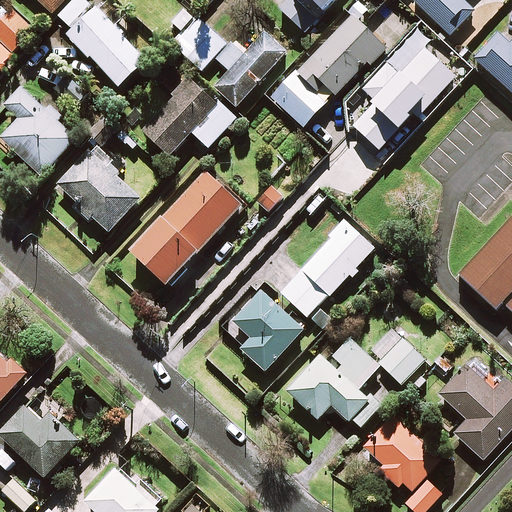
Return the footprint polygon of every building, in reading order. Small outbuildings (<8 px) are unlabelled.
[(37,0),(54,16),(69,0),(37,0)] [(91,7),(83,0),(78,0),(61,19),(71,28),(91,7)] [(284,0),(277,8),(308,35),(339,0),(284,0)] [(465,0),(412,0),(452,38),(476,13),(464,2),(465,0)] [(352,18),(306,67),(299,74),(321,94),(327,87),(338,98),(370,65),(373,68),(388,51),(360,24),(371,13),(361,3),(349,16),(352,18)] [(91,61),(94,59),(121,89),(148,65),(99,11),(79,29),(70,38),(91,61)] [(35,32),(13,12),(0,26),(0,76),(16,59),(13,56),(35,32)] [(228,47),(199,20),(175,46),(204,73),(228,47)] [(450,59),(419,31),(365,92),(372,98),(349,123),(384,155),(413,122),(417,125),(458,79),(444,66),(450,59)] [(218,62),(231,74),(217,90),(239,110),(288,54),(266,35),(248,55),(235,43),(218,62)] [(511,46),(501,36),(477,62),(511,93),(511,46)] [(329,104),(296,75),(272,101),(305,131),(329,104)] [(237,121),(191,82),(145,135),(173,159),(193,135),(211,150),(237,121)] [(79,141),(24,91),(8,109),(22,122),(4,142),(45,179),(79,141)] [(122,169),(97,145),(59,186),(111,235),(142,201),(115,176),(122,169)] [(245,207),(207,172),(133,254),(171,288),(245,207)] [(284,200),(273,189),(259,204),(270,214),(284,200)] [(511,201),(463,257),(511,299),(511,201)] [(363,273),(358,269),(376,250),(354,230),(345,222),(330,238),(333,240),(284,295),(312,321),(350,278),(355,283),(363,273)] [(307,332),(265,292),(236,323),(254,340),(243,351),(267,374),(307,332)] [(427,362),(394,331),(382,343),(393,354),(382,366),(404,387),(427,362)] [(382,369),(351,340),(330,364),(323,357),(290,394),(320,422),(334,407),(360,431),(379,411),(360,393),(382,369)] [(0,408),(29,377),(14,362),(11,365),(0,355),(0,408)] [(496,390),(470,365),(441,396),(447,401),(434,414),(485,462),(511,433),(511,386),(505,380),(496,390)] [(45,424),(27,408),(1,437),(48,480),(82,443),(52,416),(45,424)] [(442,465),(396,417),(365,447),(386,468),(382,471),(400,489),(405,484),(414,492),(442,465)] [(140,490),(118,470),(88,503),(97,511),(160,511),(161,511),(145,496),(150,491),(144,486),(140,490)] [(429,511),(444,496),(429,482),(408,505),(415,511),(429,511)]
